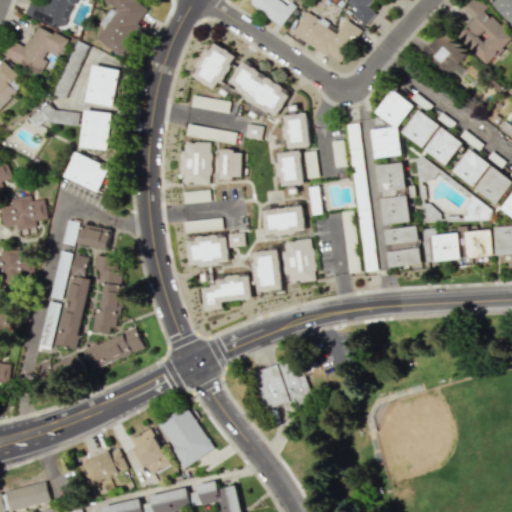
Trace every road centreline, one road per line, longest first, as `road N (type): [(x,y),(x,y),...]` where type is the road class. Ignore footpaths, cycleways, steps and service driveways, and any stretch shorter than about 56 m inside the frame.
road 1 (tertiary): [(195,362),(157,253),(150,178),(166,62),(200,0)]
road 2 (tertiary): [(511,297),(313,316),(195,362)]
road 3 (residential): [(206,0),(346,89),(358,87),(435,0)]
road 4 (tertiary): [(0,446),(97,412),(195,362)]
road 5 (tertiary): [(195,362),(297,511)]
